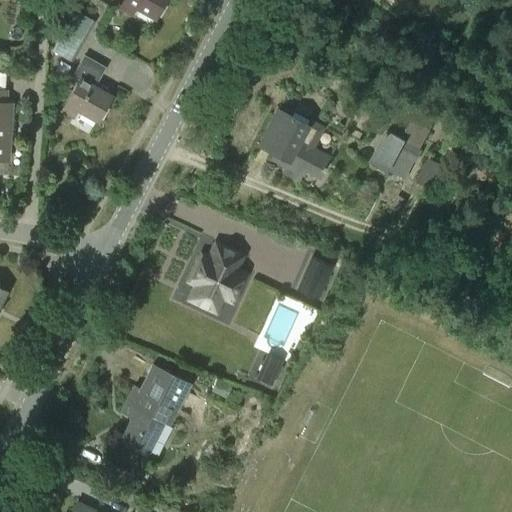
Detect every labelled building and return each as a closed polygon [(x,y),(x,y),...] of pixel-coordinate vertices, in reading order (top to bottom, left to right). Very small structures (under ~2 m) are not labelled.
[(121,0),(119,4),(131,12),(135,5),(154,16),(163,0),(121,0)] [(70,60),(93,20),(71,8),(61,26),(64,28),(52,50),(70,60)] [(99,75),(104,66),(84,54),(71,75),(77,79),(61,107),(74,115),(78,107),(97,118),(111,94),(90,82),(95,73),(99,75)] [(9,142),(12,101),(7,101),(8,88),(0,87),(0,158),(2,159),(4,142),(9,142)] [(289,115),(276,108),(257,143),(287,159),(281,170),(297,180),(304,168),(317,175),(328,155),(310,146),(320,127),(291,111),(289,115)] [(421,148),(430,129),(413,121),(404,139),(385,129),(369,161),(389,171),(390,170),(406,178),(414,162),(416,163),(423,149),(421,148)] [(398,196),(387,212),(394,216),(405,201),(398,196)] [(212,291),(231,300),(244,273),(234,269),(241,254),(214,241),(207,256),(200,252),(187,279),(194,283),(191,290),(194,292),(191,299),(205,306),(212,291)] [(318,299),(332,265),(312,257),(298,291),(318,299)] [(276,297),(272,336),(304,340),(309,301),(276,297)] [(269,383),(277,364),(264,358),(256,377),(269,383)] [(119,439),(145,452),(147,450),(156,454),(171,426),(167,424),(188,383),(151,364),(138,389),(133,386),(123,405),(134,410),(119,439)] [(225,397),(232,383),(217,376),(211,391),(225,397)] [(136,511),(135,511),(84,511),(83,511),(86,506),(76,501),(70,511),(136,511)]
